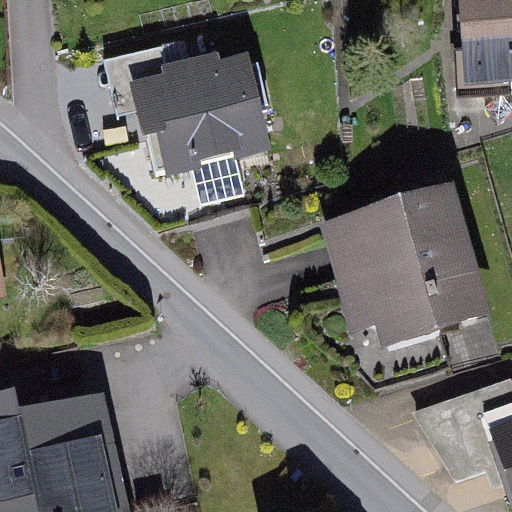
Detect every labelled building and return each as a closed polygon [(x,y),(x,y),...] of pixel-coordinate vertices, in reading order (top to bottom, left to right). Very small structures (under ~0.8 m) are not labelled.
[(511,104),(511,0),(461,0),(463,105),(511,104)] [(142,101),(167,195),(286,163),(261,69),(142,101)] [(459,207),(332,241),(373,394),(500,360),(459,207)] [(428,398),(384,446),(443,499),(487,451),(428,398)] [(37,413),(0,420),(0,511),(123,511),(104,416),(40,429),(37,413)]
